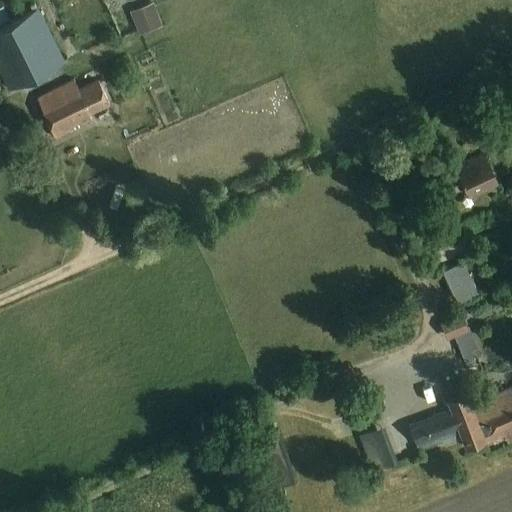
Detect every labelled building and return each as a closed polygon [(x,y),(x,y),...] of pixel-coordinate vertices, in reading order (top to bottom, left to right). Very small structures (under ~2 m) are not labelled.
[(63,0),(67,9),(77,4),(74,0),(63,0)] [(140,33),(162,24),(153,2),(131,11),(140,33)] [(118,30),(132,22),(121,4),(108,12),(118,30)] [(0,23),(0,72),(8,89),(64,62),(62,58),(42,15),(37,5),(0,23)] [(182,5),(159,16),(168,35),(191,24),(182,5)] [(37,95),(56,134),(94,116),(91,111),(110,101),(99,77),(80,86),(75,77),(37,95)] [(511,88),(498,96),(511,121),(511,88)] [(466,188),(470,198),(499,186),(486,156),(440,175),(449,196),(466,188)] [(440,323),(449,342),(469,333),(461,314),(440,323)] [(361,410),(347,384),(337,389),(351,416),(361,410)] [(412,422),(421,449),(446,440),(460,434),(466,447),(503,432),(506,439),(511,437),(511,384),(492,393),(496,403),(475,411),(467,393),(449,400),(452,408),(435,415),(412,422)]
